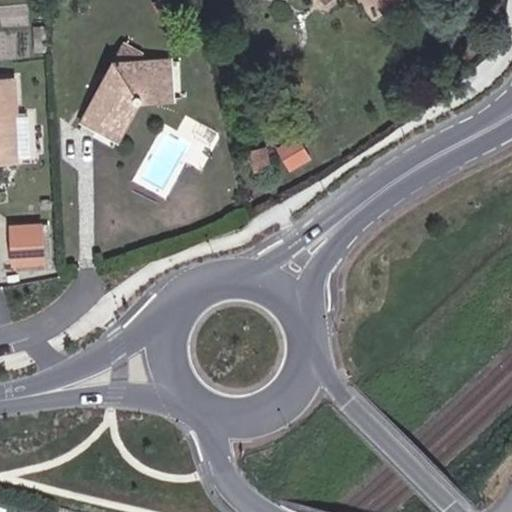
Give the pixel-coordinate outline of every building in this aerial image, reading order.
[(396,0),(372,0),(382,12),(396,0)] [(114,63),(143,61),(148,54),(125,42),(114,63)] [(169,60),(143,61),(114,63),(83,121),(116,139),(137,100),(171,98),(169,60)] [(0,161),(17,160),(14,114),(16,113),(15,78),(0,78),(0,161)] [(19,156),(31,156),(32,109),(21,108),(19,156)] [(304,135),(281,144),(290,167),(314,158),(304,135)] [(266,146),(250,150),(254,171),(271,168),(266,146)] [(36,226),(7,227),(8,264),(36,263),(36,226)]
